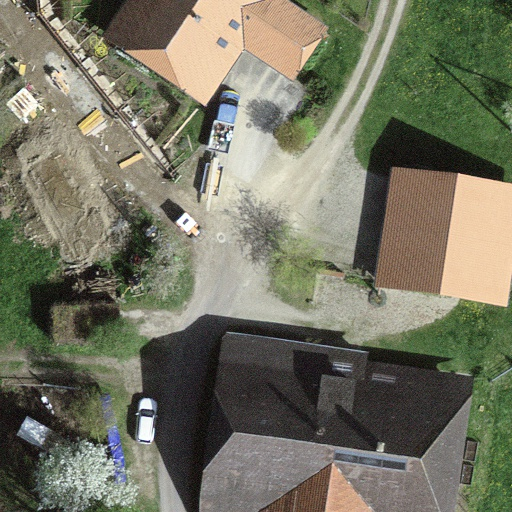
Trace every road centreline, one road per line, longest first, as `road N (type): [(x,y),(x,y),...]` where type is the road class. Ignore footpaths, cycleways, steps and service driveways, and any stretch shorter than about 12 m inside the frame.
road 1 (track): [(0,0),(201,250),(225,308)]
road 2 (track): [(400,0),(373,94),(225,308)]
road 3 (track): [(225,308),(511,344)]
